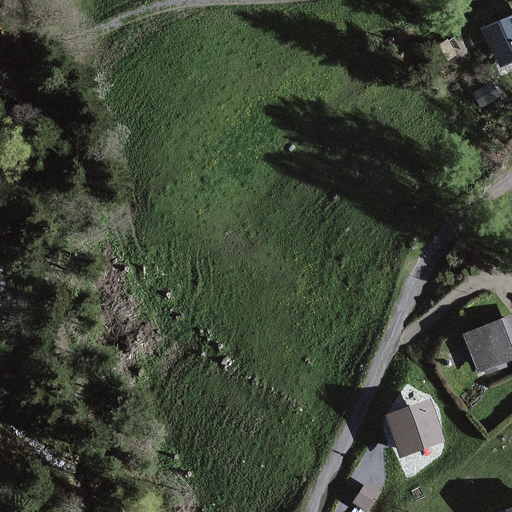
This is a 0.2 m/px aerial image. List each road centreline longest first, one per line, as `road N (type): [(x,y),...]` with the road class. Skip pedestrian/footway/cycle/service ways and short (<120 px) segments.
road 1 (residential): [(511,180),(439,241),(308,511)]
road 2 (track): [(14,0),(32,35),(70,36),(188,0)]
